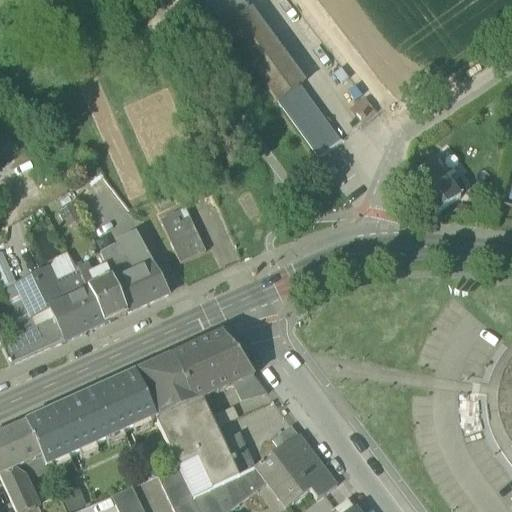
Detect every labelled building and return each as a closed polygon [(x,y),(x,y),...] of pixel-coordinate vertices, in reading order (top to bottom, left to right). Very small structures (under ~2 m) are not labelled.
[(200,0),(213,17),(223,31),(242,18),(245,15),(248,13),(239,0),(200,0)] [(248,13),(245,15),(242,18),(298,90),(305,85),(251,11),(248,13)] [(298,90),(242,18),(223,31),(277,105),(297,91),(298,90)] [(337,147),(297,91),(277,105),(318,161),(337,147)] [(364,101),(349,112),(360,127),(375,116),(364,101)] [(412,148),(405,187),(433,166),(417,144),(412,148)] [(405,187),(432,221),(459,201),(459,200),(433,166),(405,187)] [(82,222),(72,206),(58,214),(67,230),(82,222)] [(159,224),(179,267),(205,255),(188,219),(183,222),(179,214),(159,224)] [(124,280),(111,286),(126,316),(167,298),(151,268),(134,237),(118,246),(129,267),(120,272),(124,280)] [(109,280),(111,286),(124,280),(120,272),(129,267),(118,246),(99,256),(105,269),(110,280),(109,280)] [(76,271),(66,256),(55,261),(49,271),(54,283),(78,273),(76,271)] [(78,273),(86,291),(95,287),(94,279),(92,275),(87,265),(76,271),(78,273)] [(105,269),(92,275),(94,279),(95,287),(109,280),(110,280),(105,269)] [(32,321),(49,312),(65,305),(54,283),(49,271),(16,288),(32,321)] [(86,291),(78,273),(54,283),(65,305),(87,295),(88,295),(86,291)] [(109,280),(95,287),(86,291),(88,295),(87,295),(103,327),(126,316),(111,286),(109,280)] [(20,336),(36,329),(32,321),(16,288),(15,286),(1,293),(20,336)] [(53,321),(64,344),(103,327),(87,295),(65,305),(49,312),(53,321)] [(0,348),(10,368),(64,344),(53,321),(36,329),(20,336),(0,345),(0,348)] [(171,360),(170,361),(190,406),(201,401),(233,388),(253,379),(252,377),(251,377),(223,339),(222,337),(222,338),(220,338),(221,338),(172,361),(171,360)] [(211,422),(201,401),(190,406),(170,361),(167,362),(136,376),(134,376),(155,420),(177,468),(193,502),(239,481),(238,480),(254,473),(237,438),(222,446),(215,432),(211,422)] [(134,376),(80,401),(100,445),(155,420),(134,376)] [(233,388),(240,403),(260,389),(253,379),(233,388)] [(45,470),(100,445),(80,401),(25,426),(41,461),(45,470)] [(211,422),(215,432),(235,423),(230,413),(211,422)] [(0,437),(0,479),(12,474),(24,468),(41,461),(25,426),(0,437)] [(271,443),(279,453),(298,439),(290,429),(271,443)] [(271,483),(290,508),(292,507),(292,508),(309,495),(316,504),(336,489),(306,449),(298,439),(279,453),(260,468),(271,483)] [(45,470),(41,461),(24,468),(31,482),(47,474),(45,470)] [(197,511),(193,502),(177,468),(156,478),(172,511),(197,511)] [(193,502),(197,511),(232,511),(265,487),(271,483),(260,468),(254,473),(238,480),(239,481),(193,502)] [(22,484),(12,474),(0,479),(0,482),(13,511),(34,511),(35,511),(22,484)] [(283,511),(285,511),(290,508),(271,483),(265,487),(283,511)] [(75,511),(86,507),(78,488),(60,495),(66,511),(75,511)] [(111,500),(116,511),(142,511),(131,489),(110,499),(111,500)] [(353,511),(346,502),(333,511),(353,511)]
